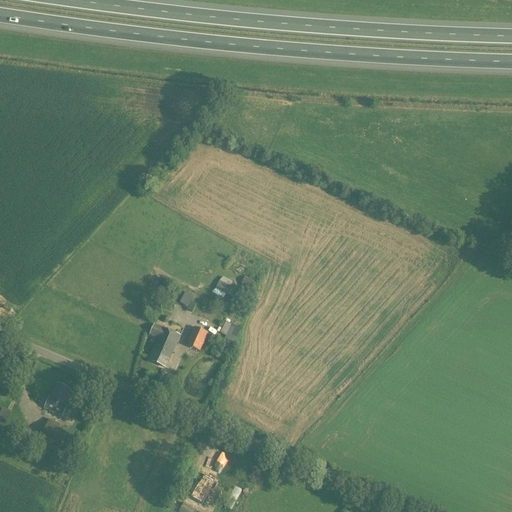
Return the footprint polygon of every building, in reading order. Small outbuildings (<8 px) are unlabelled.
[(255,282),(245,277),(241,285),(251,290),(255,282)] [(216,289),(226,294),(231,283),(224,280),(222,284),(219,282),(216,289)] [(189,308),(195,297),(185,292),(179,303),(189,308)] [(234,344),(241,329),(226,322),(220,334),(226,336),(224,339),(234,344)] [(159,339),(149,361),(166,368),(180,337),(154,325),(150,335),(159,339)] [(186,346),(200,352),(208,333),(195,327),(186,346)] [(51,398),(50,397),(44,409),(62,417),(67,406),(64,404),(70,391),(58,384),(51,398)] [(66,432),(48,423),(44,432),(38,444),(56,453),(66,432)] [(195,482),(196,483),(189,496),(205,506),(217,485),(200,474),(195,482)] [(197,511),(178,501),(173,498),(170,503),(167,502),(165,505),(173,510),(176,511),(197,511)]
